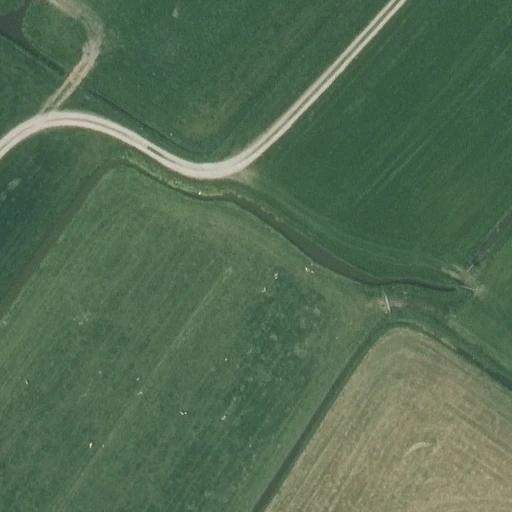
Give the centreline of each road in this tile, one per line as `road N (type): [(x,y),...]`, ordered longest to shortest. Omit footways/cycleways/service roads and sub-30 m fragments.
road 1 (track): [(0,150),(37,124),(79,119),(180,166),(226,168),(268,142),(394,0)]
road 2 (track): [(57,0),(97,45),(37,124)]
